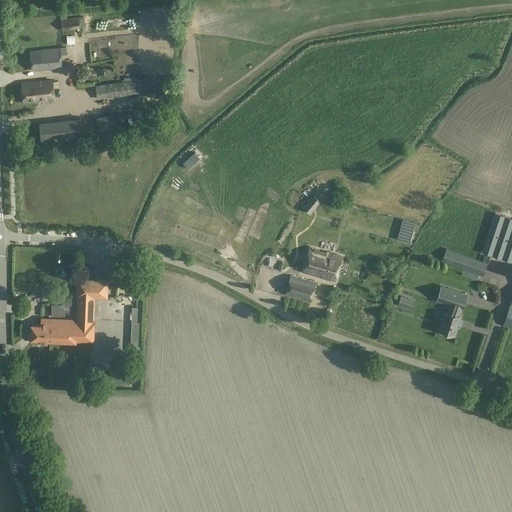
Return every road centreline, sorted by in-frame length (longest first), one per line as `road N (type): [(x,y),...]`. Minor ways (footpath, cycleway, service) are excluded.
road 1 (unclassified): [(511,395),(314,327),(190,266),(86,241),(0,238)]
road 2 (tertiary): [(40,511),(11,426),(0,309)]
